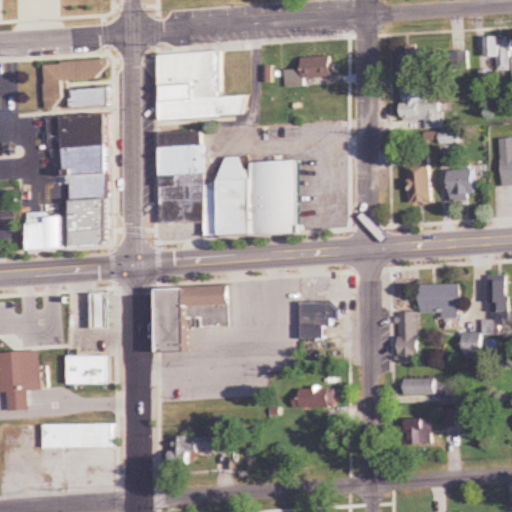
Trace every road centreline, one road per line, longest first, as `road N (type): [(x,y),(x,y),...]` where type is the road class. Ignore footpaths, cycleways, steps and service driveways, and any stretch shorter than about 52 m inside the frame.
road 1 (residential): [(133,34),(511,6)]
road 2 (residential): [(141,499),(511,473)]
road 3 (tertiary): [(136,266),(133,0)]
road 4 (residential): [(374,511),(367,250)]
road 5 (residential): [(367,250),(368,0)]
road 6 (tertiary): [(141,511),(136,266)]
road 7 (primary): [(367,250),(136,266)]
road 8 (primary): [(367,250),(511,239)]
road 9 (residential): [(0,508),(141,499)]
road 10 (primary): [(0,275),(136,266)]
road 11 (residential): [(0,42),(133,34)]
